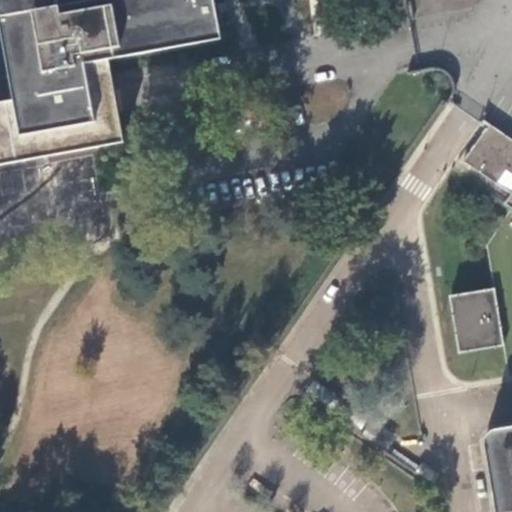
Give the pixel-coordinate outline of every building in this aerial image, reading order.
[(0,102),(0,166),(94,149),(102,194),(113,192),(110,176),(138,171),(133,141),(122,143),(109,62),(221,41),(214,0),(103,0),(58,8),(56,0),(0,0),(0,37),(11,100),(0,102)] [(466,164),(511,196),(511,140),(491,126),(466,164)] [(505,347),(509,377),(511,376),(511,209),(488,245),(496,288),(496,290),(505,347)] [(496,288),(450,295),(460,355),(505,347),(496,290),(496,288)] [(511,511),(511,429),(497,433),(489,436),(487,440),(485,445),(496,511),(511,511)]
